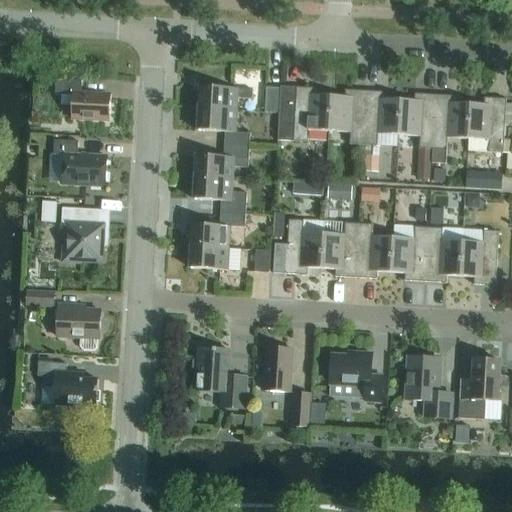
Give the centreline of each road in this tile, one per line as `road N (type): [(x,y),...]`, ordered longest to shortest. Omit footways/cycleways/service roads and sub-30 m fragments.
road 1 (residential): [(511,324),(140,303)]
road 2 (residential): [(140,303),(155,30)]
road 3 (residential): [(127,511),(140,303)]
road 4 (residential): [(341,39),(155,30)]
road 5 (residential): [(511,46),(341,39)]
road 6 (residential): [(155,30),(0,20)]
